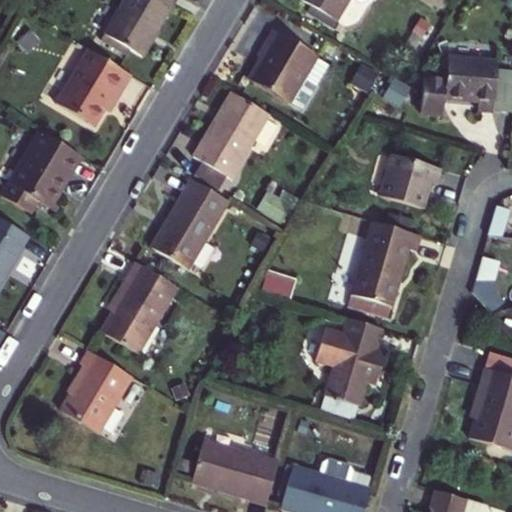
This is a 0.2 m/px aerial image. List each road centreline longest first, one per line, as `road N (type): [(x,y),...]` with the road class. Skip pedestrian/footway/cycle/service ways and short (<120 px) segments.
road 1 (residential): [(0,388),(230,0)]
road 2 (residential): [(391,511),(476,213),(492,189),(511,184)]
road 3 (residential): [(0,475),(124,511)]
